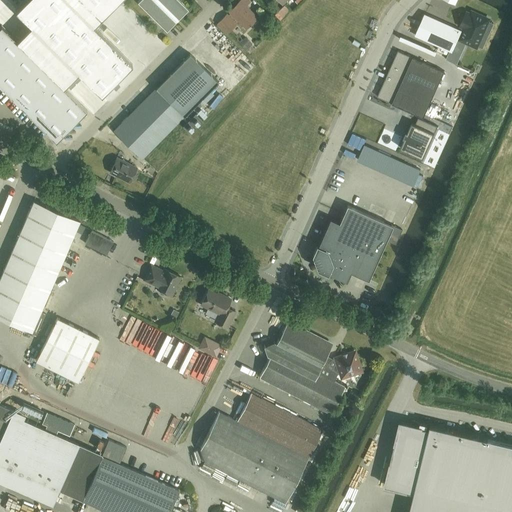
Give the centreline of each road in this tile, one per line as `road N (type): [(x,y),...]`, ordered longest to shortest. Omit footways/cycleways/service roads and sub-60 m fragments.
road 1 (unclassified): [(272,284),(385,32),(409,0)]
road 2 (unclassified): [(262,511),(200,481),(186,458),(272,284)]
road 3 (unclassified): [(511,390),(272,284)]
road 4 (unclassified): [(272,284),(48,172)]
road 5 (unclassified): [(48,172),(222,0)]
road 6 (unknown): [(138,217),(106,294),(107,328),(121,352),(186,399)]
